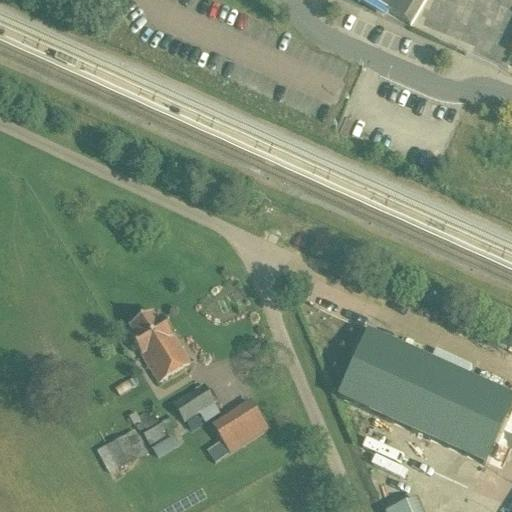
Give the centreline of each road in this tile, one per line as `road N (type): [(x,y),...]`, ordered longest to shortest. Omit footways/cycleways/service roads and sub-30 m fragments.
road 1 (unclassified): [(354,511),(243,239),(0,121)]
road 2 (unclassified): [(511,97),(487,86),(437,90),(312,32),(289,0)]
